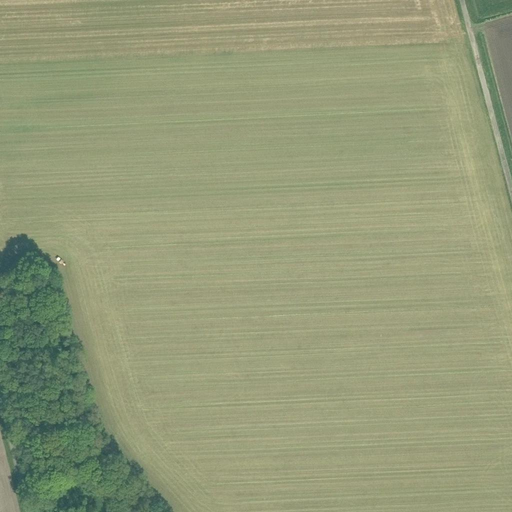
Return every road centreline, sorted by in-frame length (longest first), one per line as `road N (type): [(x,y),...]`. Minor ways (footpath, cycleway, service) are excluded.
road 1 (unclassified): [(511,193),(461,0)]
road 2 (unclassified): [(29,511),(0,392)]
